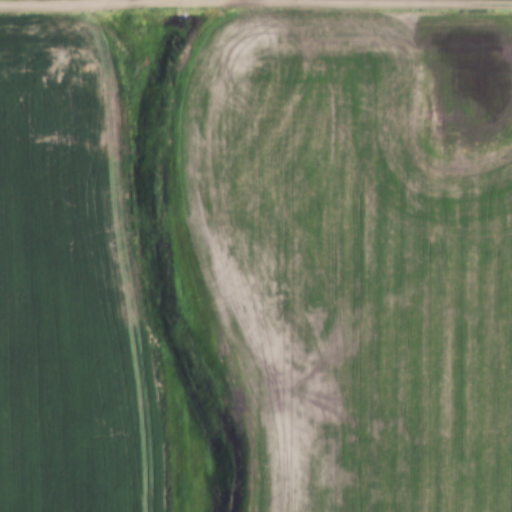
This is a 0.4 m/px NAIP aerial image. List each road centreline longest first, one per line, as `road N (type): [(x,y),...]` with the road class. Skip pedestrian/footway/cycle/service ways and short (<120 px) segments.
road 1 (track): [(188,0),(511,4)]
road 2 (track): [(0,1),(171,0)]
